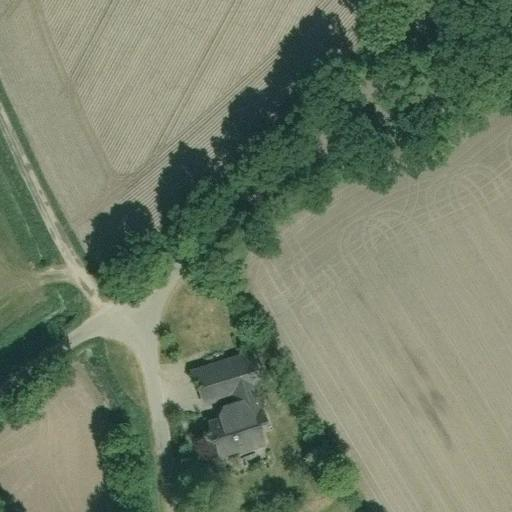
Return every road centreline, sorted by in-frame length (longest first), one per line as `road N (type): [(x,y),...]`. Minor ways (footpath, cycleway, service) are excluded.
road 1 (residential): [(139,313),(164,278),(333,119)]
road 2 (track): [(0,117),(68,259),(111,321)]
road 3 (residential): [(171,511),(139,313)]
road 4 (residential): [(333,119),(511,41)]
road 5 (residential): [(0,393),(71,338),(139,313)]
road 6 (residential): [(333,119),(439,0)]
